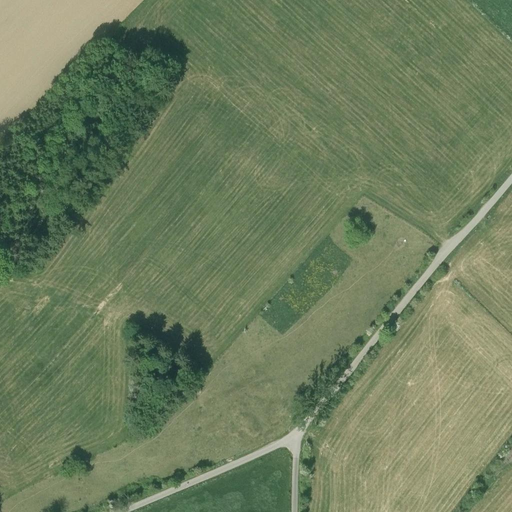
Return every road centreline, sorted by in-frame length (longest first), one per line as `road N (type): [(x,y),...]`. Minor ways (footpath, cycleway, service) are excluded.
road 1 (unclassified): [(511,184),(299,431)]
road 2 (unclassified): [(299,431),(115,511)]
